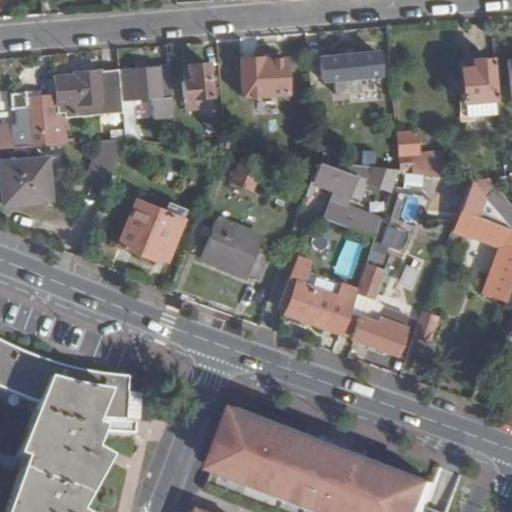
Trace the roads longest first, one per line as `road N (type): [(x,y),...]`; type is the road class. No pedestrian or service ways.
road 1 (residential): [(0,40),(479,0)]
road 2 (residential): [(511,449),(224,346)]
road 3 (residential): [(224,346),(0,260)]
road 4 (residential): [(160,511),(224,346)]
